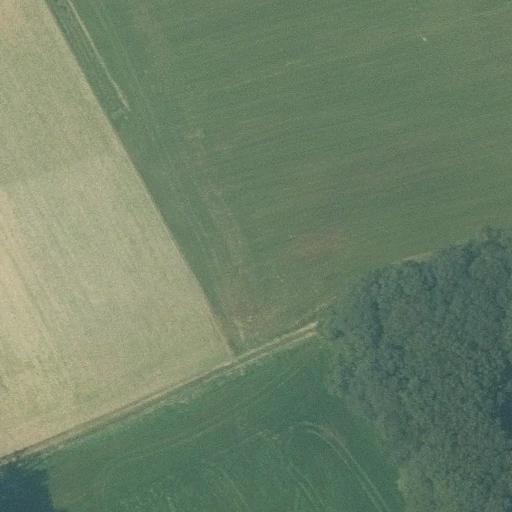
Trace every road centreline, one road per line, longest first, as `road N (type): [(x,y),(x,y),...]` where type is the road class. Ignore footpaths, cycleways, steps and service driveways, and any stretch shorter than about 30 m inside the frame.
road 1 (track): [(0,474),(327,316),(434,270),(511,251)]
road 2 (track): [(159,0),(327,316)]
